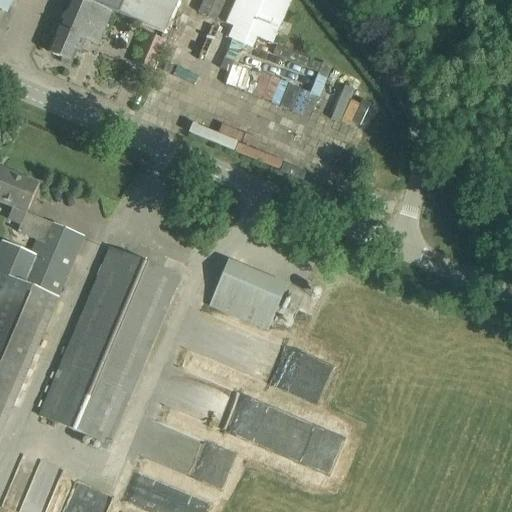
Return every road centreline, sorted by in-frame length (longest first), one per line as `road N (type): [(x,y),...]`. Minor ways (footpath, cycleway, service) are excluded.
road 1 (unclassified): [(396,233),(0,67)]
road 2 (unclassified): [(396,233),(418,188),(420,104),(338,0)]
road 3 (unclassified): [(511,282),(396,233)]
